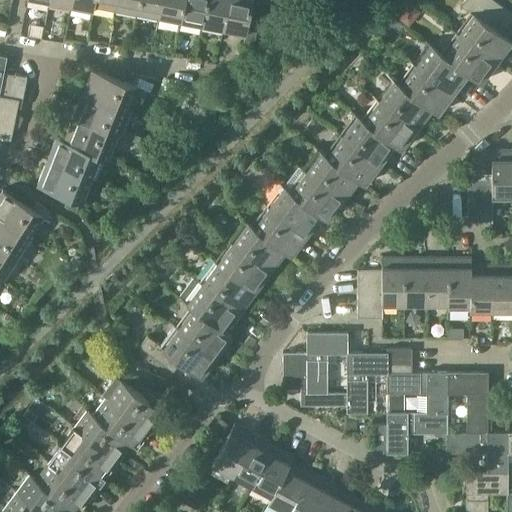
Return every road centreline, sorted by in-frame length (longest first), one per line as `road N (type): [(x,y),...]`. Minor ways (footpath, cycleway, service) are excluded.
road 1 (residential): [(235,391),(409,190),(511,100)]
road 2 (residential): [(430,511),(423,487),(235,391)]
road 3 (residential): [(123,511),(235,391)]
road 4 (residential): [(193,72),(53,50)]
road 5 (residential): [(0,163),(19,148),(53,50)]
